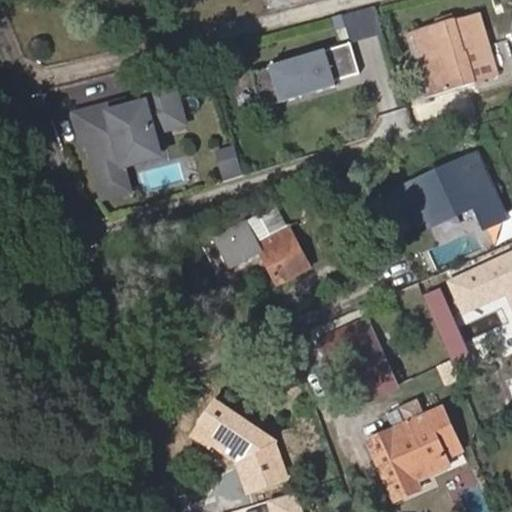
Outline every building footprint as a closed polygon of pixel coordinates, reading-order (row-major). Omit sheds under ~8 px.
[(382,7),(351,9),(352,36),(383,35),(382,7)] [(466,50),(488,44),(480,18),(410,37),(428,96),(476,82),(466,50)] [(264,110),(338,87),(336,82),(362,74),(355,53),(354,48),(352,44),(325,52),(311,57),(303,59),(294,62),(290,64),(280,66),(279,63),(271,66),(272,69),(255,74),(254,75),(264,109),(264,110)] [(497,76),(488,44),(466,50),(476,82),(497,76)] [(153,134),(152,129),(183,121),(172,81),(141,89),(145,104),(124,110),(109,113),(107,107),(76,115),(75,116),(83,146),(88,145),(97,178),(123,171),(123,169),(121,162),(158,152),(153,134)] [(124,110),(122,103),(107,107),(109,113),(124,110)] [(153,134),(184,126),(183,121),(152,129),(153,134)] [(239,170),(233,149),(218,154),(225,175),(239,170)] [(123,169),(160,159),(158,152),(121,162),(123,169)] [(505,214),(479,153),(398,188),(411,219),(430,211),(434,218),(473,201),(483,224),(505,214)] [(144,185),(182,176),(178,159),(140,168),(144,185)] [(241,176),(239,170),(225,175),(227,181),(241,176)] [(129,193),(123,171),(97,178),(102,199),(129,193)] [(276,213),(248,228),(257,244),(285,229),(276,213)] [(247,226),(234,233),(247,259),(261,252),(264,256),(279,284),(309,267),(288,227),(285,229),(257,244),(248,228),(247,226)] [(247,259),(234,233),(215,244),(231,274),(264,256),(261,252),(247,259)] [(511,253),(453,275),(467,311),(511,294),(511,253)] [(398,391),(371,331),(326,350),(353,411),(398,391)] [(368,443),(397,504),(421,493),(417,485),(450,469),(446,462),(463,454),(443,410),(425,418),(418,403),(401,410),(408,425),(368,443)] [(303,511),(298,491),(226,510),(226,511),(303,511)]
